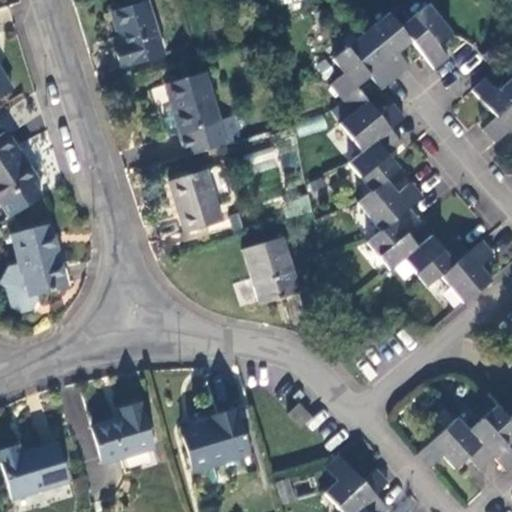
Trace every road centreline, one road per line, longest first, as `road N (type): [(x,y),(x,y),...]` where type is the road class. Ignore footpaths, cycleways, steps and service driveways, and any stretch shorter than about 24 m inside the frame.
road 1 (residential): [(129,348),(114,250),(41,0)]
road 2 (residential): [(129,348),(273,353),(355,416)]
road 3 (residential): [(511,282),(355,416)]
road 4 (residential): [(429,110),(511,216)]
road 5 (residential): [(0,383),(129,348)]
road 6 (residential): [(438,511),(355,416)]
